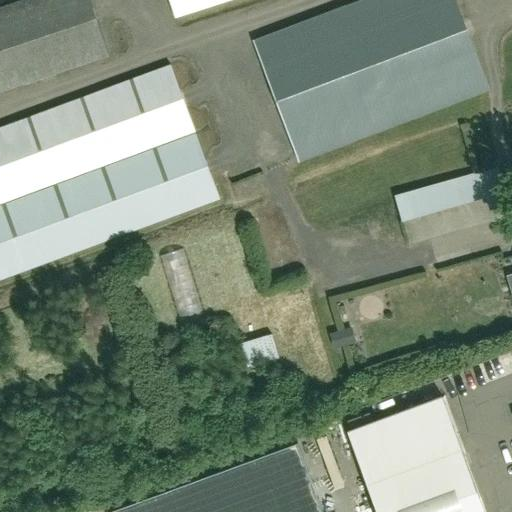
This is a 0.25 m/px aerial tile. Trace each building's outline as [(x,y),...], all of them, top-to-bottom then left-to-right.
[(18,0),(0,6),(0,92),(109,56),(90,0),(18,0)] [(168,0),(174,15),(220,0),(168,0)] [(298,161),(489,88),(455,0),(361,0),(253,41),(298,161)] [(0,204),(195,132),(170,64),(0,126),(0,204)] [(0,280),(221,199),(196,133),(0,205),(0,280)] [(486,196),(490,209),(508,203),(497,166),(394,196),(402,221),(486,196)] [(248,232),(232,235),(245,299),(261,296),(248,232)] [(460,322),(511,309),(511,296),(511,297),(505,271),(451,283),(460,322)] [(252,341),(259,368),(289,360),(281,333),(252,341)] [(377,511),(484,511),(442,397),(348,432),(377,511)] [(322,511),(297,442),(109,511),(322,511)]
